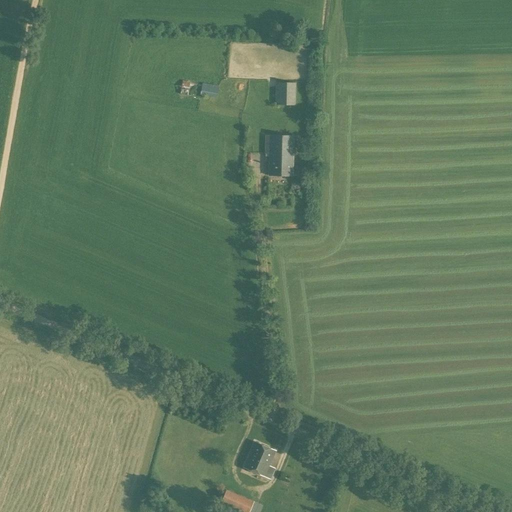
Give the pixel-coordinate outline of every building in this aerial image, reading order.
[(297,73),(297,60),(263,59),(262,71),(297,73)] [(216,98),(219,86),(182,80),(180,95),(200,98),(200,96),(216,98)] [(296,105),(296,83),(275,82),(275,105),(296,105)] [(293,176),(293,136),(265,135),(265,153),(268,154),(268,175),(293,176)] [(264,477),(276,451),(254,442),(243,467),(264,477)] [(249,511),(254,502),(251,501),(245,498),(226,489),(218,507),(228,511),(249,511)]
